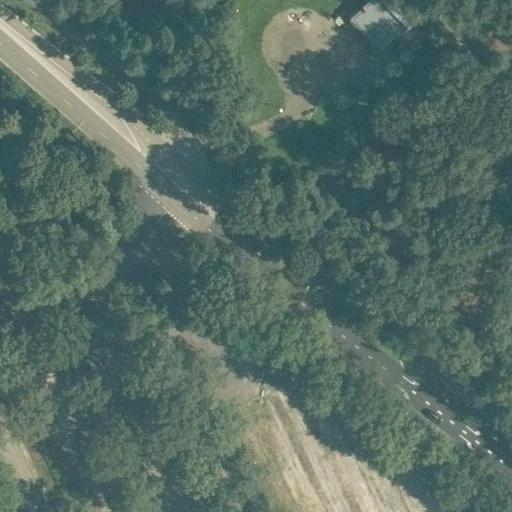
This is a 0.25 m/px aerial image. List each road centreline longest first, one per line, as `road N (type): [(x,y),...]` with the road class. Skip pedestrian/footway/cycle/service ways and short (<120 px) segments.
road 1 (unclassified): [(177,188),(189,212),(511,471)]
road 2 (unclassified): [(511,429),(219,195),(177,188)]
road 3 (unclassified): [(177,188),(0,34)]
